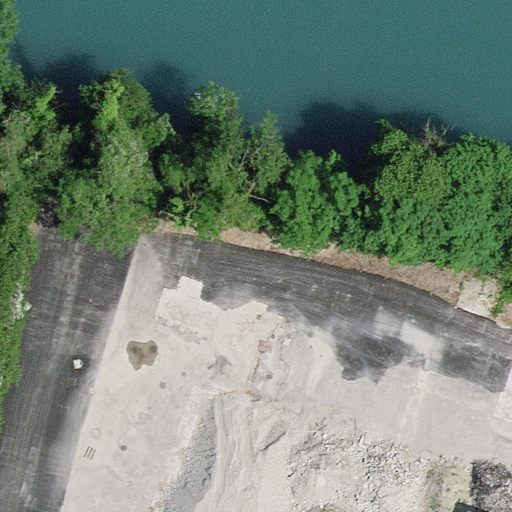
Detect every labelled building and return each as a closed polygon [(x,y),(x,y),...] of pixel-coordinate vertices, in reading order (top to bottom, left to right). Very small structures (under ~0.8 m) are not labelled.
[(50,219),(28,350),(127,366),(149,236),(50,219)] [(393,344),(413,351),(428,308),(182,221),(174,245),(167,265),(272,301),(331,322),(393,344)] [(272,301),(167,265),(149,316),(221,340),(254,352),(272,301)] [(393,344),(331,322),(320,353),(382,374),(393,344)] [(511,344),(498,384),(491,404),(511,411),(511,344)] [(457,470),(208,383),(162,511),(480,511),(446,500),(457,470)]
